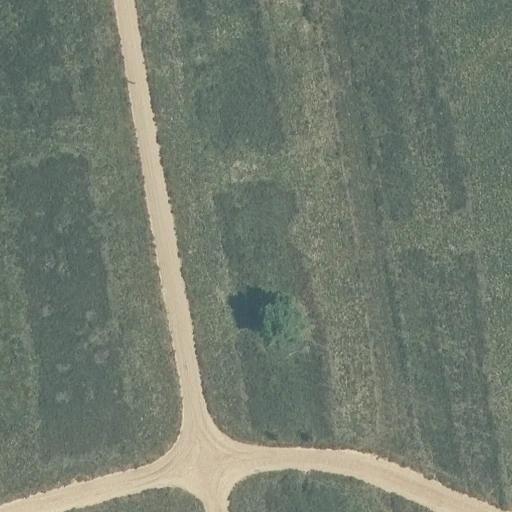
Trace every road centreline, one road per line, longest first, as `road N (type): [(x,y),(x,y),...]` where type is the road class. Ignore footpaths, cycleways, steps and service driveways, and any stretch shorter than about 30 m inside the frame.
road 1 (track): [(123,0),(206,465),(334,462),(473,511)]
road 2 (track): [(215,511),(206,465),(23,511)]
